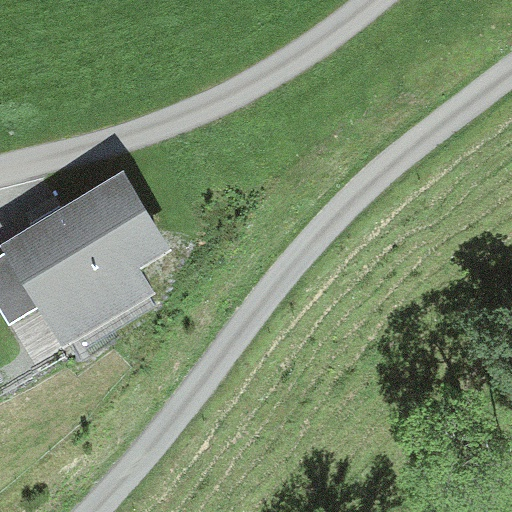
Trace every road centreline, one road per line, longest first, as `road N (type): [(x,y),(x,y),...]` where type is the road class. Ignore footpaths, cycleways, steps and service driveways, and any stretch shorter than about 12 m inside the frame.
road 1 (track): [(511,74),(362,192),(97,511)]
road 2 (track): [(0,170),(211,106),(259,83),(377,0)]
